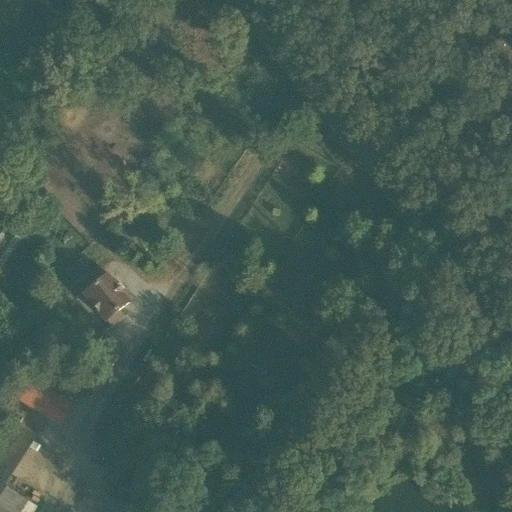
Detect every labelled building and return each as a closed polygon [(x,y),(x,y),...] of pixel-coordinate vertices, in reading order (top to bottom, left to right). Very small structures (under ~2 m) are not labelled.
[(0,226),(0,271),(20,238),(0,226)] [(119,312),(129,304),(101,269),(83,283),(89,291),(85,295),(112,328),(124,318),(119,312)] [(183,339),(201,352),(229,313),(211,300),(183,339)] [(106,376),(122,352),(112,345),(96,369),(106,376)] [(69,400),(78,386),(44,365),(35,378),(69,400)] [(35,381),(22,402),(60,428),(74,407),(35,381)] [(0,511),(19,511),(27,501),(4,487),(36,437),(15,424),(0,446),(0,511)] [(242,468),(199,439),(188,455),(231,483),(242,468)]
